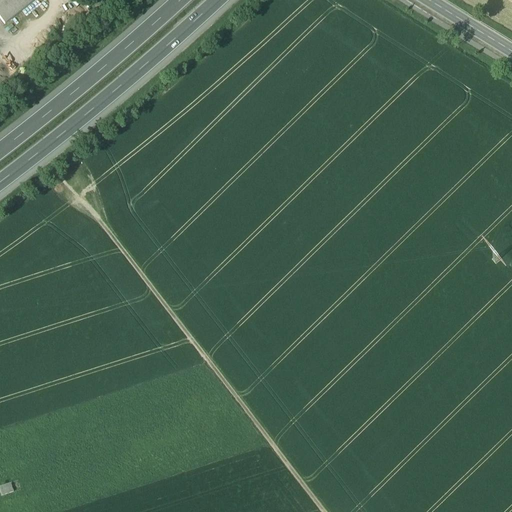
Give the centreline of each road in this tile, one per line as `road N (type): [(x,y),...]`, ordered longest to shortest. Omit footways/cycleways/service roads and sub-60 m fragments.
road 1 (track): [(328,511),(76,181)]
road 2 (motorway): [(0,189),(225,0)]
road 3 (motorway): [(191,0),(0,160)]
